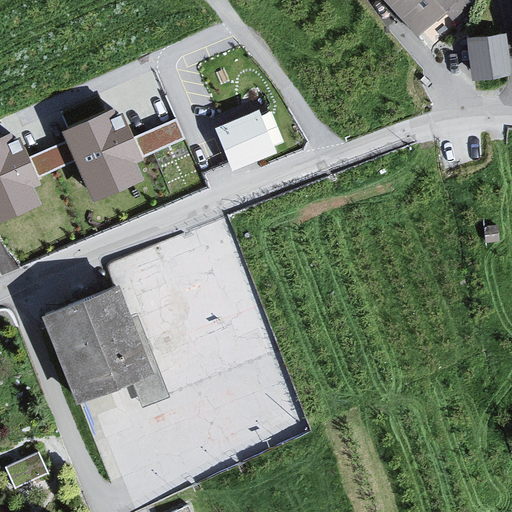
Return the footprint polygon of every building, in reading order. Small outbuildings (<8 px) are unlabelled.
[(381,0),(415,38),(454,0),(381,0)] [(501,34),(462,37),(467,80),(507,76),(501,34)] [(117,104),(57,131),(90,204),(140,181),(131,162),(141,157),(117,104)] [(258,108),(216,127),(235,171),(277,153),(274,146),(281,142),(268,112),(261,115),(258,108)] [(144,150),(185,132),(176,111),(135,129),(144,150)] [(17,128),(0,135),(0,223),(41,205),(32,185),(41,181),(17,128)] [(117,284),(39,313),(75,401),(78,400),(151,373),(150,369),(117,284)] [(38,447),(6,460),(22,497),(54,483),(38,447)]
